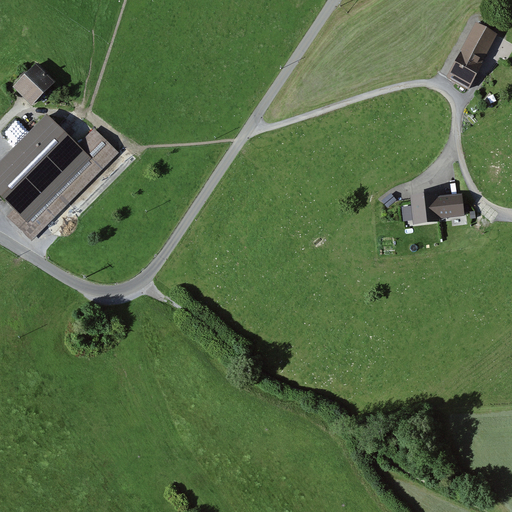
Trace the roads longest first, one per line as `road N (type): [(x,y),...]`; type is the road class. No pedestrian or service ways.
road 1 (unclassified): [(335,0),(139,283),(116,291),(83,287),(0,237)]
road 2 (track): [(483,511),(382,455),(332,401),(285,386),(139,283)]
